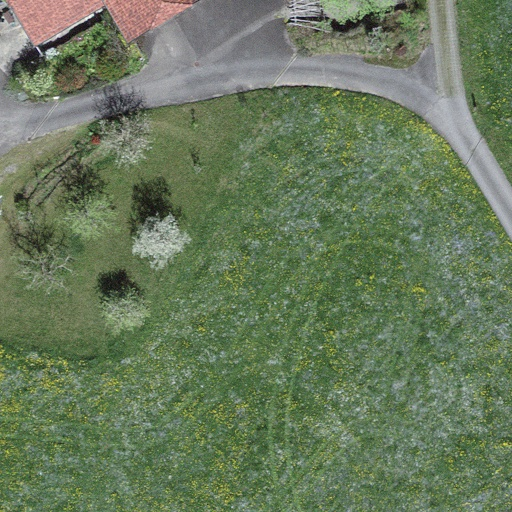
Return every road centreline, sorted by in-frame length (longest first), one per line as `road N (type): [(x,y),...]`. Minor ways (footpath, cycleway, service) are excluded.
road 1 (track): [(456,107),(357,88),(157,99),(0,159)]
road 2 (track): [(446,0),(456,107),(511,199)]
